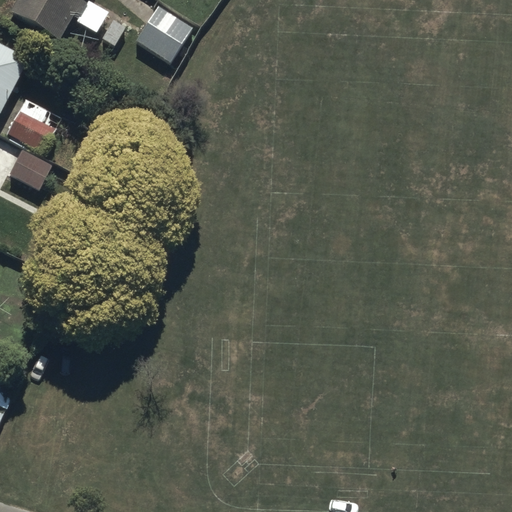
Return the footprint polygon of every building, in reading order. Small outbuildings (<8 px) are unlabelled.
[(61,42),(73,21),(115,47),(126,30),(108,18),(110,14),(84,0),(18,0),(11,14),(61,42)] [(193,28),(158,8),(133,52),(141,57),(145,49),(172,64),(193,28)] [(0,45),(0,116),(1,116),(29,61),(0,45)] [(19,111),(6,140),(44,159),(57,129),(19,111)] [(41,193),(53,167),(23,152),(10,179),(41,193)] [(20,384),(3,377),(0,382),(0,408),(8,412),(20,384)]
